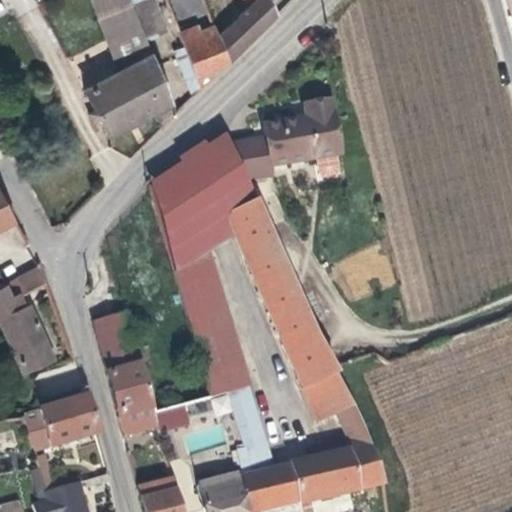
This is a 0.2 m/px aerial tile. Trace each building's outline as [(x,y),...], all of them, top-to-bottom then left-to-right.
[(95,116),(102,133),(140,117),(173,104),(130,0),(89,0),(119,71),(83,85),(91,107),(95,116)] [(220,45),(228,65),(229,67),(253,43),(281,17),(273,0),(245,0),(250,10),(219,43),(220,45)] [(219,71),(228,65),(220,45),(205,52),(197,30),(192,32),(193,37),(187,40),(173,5),(167,8),(201,93),(214,81),(214,74),(219,71)] [(336,151),(328,95),(302,99),(304,113),(296,114),(288,115),(288,112),(262,116),(268,160),(314,153),(316,168),(320,172),(331,171),(335,165),(333,151),(336,151)] [(95,116),(91,107),(84,109),(88,119),(95,116)] [(165,238),(227,210),(255,197),(224,128),(189,152),(148,182),(165,238)] [(3,187),(0,185),(0,232),(21,222),(3,187)] [(316,324),(255,197),(227,210),(236,231),(303,383),(337,369),(316,324)] [(227,210),(165,238),(171,258),(201,246),(236,231),(227,210)] [(214,398),(231,393),(251,387),(201,246),(171,258),(214,398)] [(19,299),(14,288),(0,292),(0,320),(2,320),(25,371),(59,356),(46,328),(30,295),(19,299)] [(108,373),(148,361),(131,306),(94,317),(108,373)] [(167,425),(148,361),(108,373),(125,437),(140,433),(167,425)] [(345,386),(337,369),(303,383),(311,401),(333,391),(345,386)] [(247,472),(254,511),(266,511),(298,505),(388,484),(387,479),(345,386),(333,391),(356,442),(279,463),(258,469),(247,472)] [(251,387),(231,393),(258,469),(279,463),(251,387)] [(97,431),(88,396),(37,410),(48,445),(75,437),(97,431)] [(48,445),(37,410),(24,414),(36,448),(48,445)] [(254,511),(247,472),(207,484),(213,511),(254,511)] [(187,489),(183,477),(138,489),(141,502),(176,492),(187,489)] [(56,511),(86,511),(77,484),(42,495),(45,502),(52,500),(56,511)] [(192,511),(187,489),(176,492),(141,502),(143,511),(192,511)] [(25,511),(23,500),(12,503),(14,511),(25,511)]
